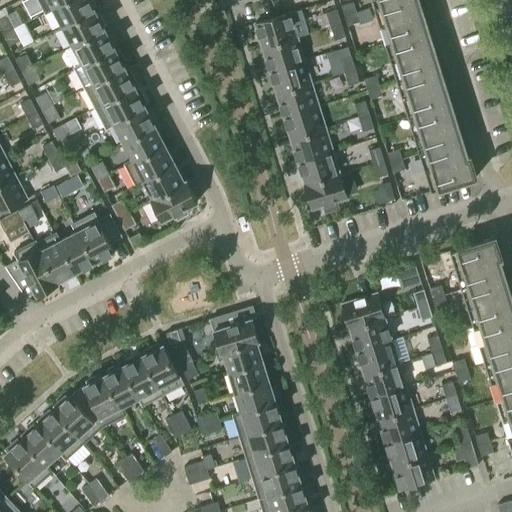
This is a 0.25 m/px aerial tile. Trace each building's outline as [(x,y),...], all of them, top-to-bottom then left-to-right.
[(53,7),(66,0),(38,0),(44,10),(45,12),(53,8),(53,7)] [(66,0),(53,7),(53,8),(62,25),(62,26),(94,10),(93,8),(93,9),(92,7),(95,5),(92,0),(66,0)] [(392,0),(373,6),(384,43),(428,29),(427,27),(426,27),(424,21),(425,21),(424,19),(422,13),(423,13),(421,8),(421,9),(419,3),(419,0),(418,1),(417,0),(392,0)] [(356,11),(353,1),(341,5),(344,15),(356,11)] [(330,26),(340,22),(336,9),(326,12),(330,26)] [(94,10),(62,26),(63,27),(72,44),(72,45),(104,29),(103,28),(102,26),(105,24),(101,17),(98,18),(94,11),(94,10)] [(359,21),(356,11),(344,15),(347,25),(359,21)] [(262,47),(297,36),(296,35),(290,15),(290,14),(289,12),(287,13),(257,23),(256,22),(254,23),(255,25),(262,46),(261,46),(262,47)] [(0,27),(3,33),(14,27),(7,14),(0,17),(0,27)] [(345,36),(340,22),(330,26),(334,39),(345,36)] [(14,27),(3,33),(9,45),(20,40),(14,27)] [(104,29),(72,45),(73,46),(82,63),(83,64),(114,48),(113,47),(112,45),(115,43),(111,36),(108,37),(104,30),(104,29)] [(428,31),(428,29),(384,43),(396,79),(439,66),(438,63),(436,58),(437,58),(436,55),(435,55),(433,50),(434,50),(433,45),(432,45),(430,40),(431,39),(430,37),(429,37),(428,32),(428,31)] [(297,37),(297,36),(262,47),(262,48),(269,69),(268,69),(269,70),(304,59),(304,58),(303,58),(297,38),(297,37)] [(83,64),(82,63),(74,67),(75,70),(75,69),(84,86),(85,88),(124,67),(123,66),(122,64),(125,63),(121,55),(118,56),(114,49),(114,48),(83,64)] [(22,72),(33,66),(26,53),(15,59),(22,72)] [(344,71),(355,68),(350,55),(340,58),(344,71)] [(0,65),(4,73),(14,68),(7,56),(0,59),(0,65)] [(304,59),(269,70),(269,71),(270,71),(276,92),(275,92),(276,93),(311,82),(311,81),(310,81),(304,61),(304,60),(304,59)] [(33,66),(22,72),(29,84),(39,79),(33,66)] [(440,69),(439,66),(396,79),(407,116),(451,103),(450,100),(449,100),(447,95),(448,95),(447,92),(445,87),(446,87),(444,82),(443,82),(442,77),(442,76),(442,74),(441,74),(439,69),(440,69)] [(124,67),(85,88),(85,89),(94,106),(95,107),(134,86),(133,85),(132,83),(135,82),(131,74),(128,76),(124,68),(124,67)] [(14,68),(4,73),(11,86),(20,81),(14,68)] [(359,82),(355,68),(344,71),(348,85),(359,82)] [(379,85),(376,75),(364,79),(367,89),(379,85)] [(311,82),(276,93),(276,94),(277,94),(283,115),(283,116),(318,105),(318,104),(317,104),(311,83),(311,82)] [(382,95),(379,85),(367,89),(370,98),(382,95)] [(135,87),(134,86),(95,107),(95,108),(96,108),(105,125),(104,125),(106,128),(114,123),(113,122),(144,106),(144,105),(143,105),(142,103),(145,101),(141,93),(138,95),(134,88),(135,87)] [(42,110),(53,104),(46,91),(35,97),(42,110)] [(26,116),(36,111),(29,98),(20,103),(26,116)] [(358,117),(369,114),(365,101),(354,104),(358,117)] [(451,103),(407,116),(419,153),(462,139),(461,137),(459,132),(459,131),(459,129),(458,129),(456,124),(457,123),(455,119),(453,113),(454,113),(453,111),(452,111),(451,108),(451,105),(451,103)] [(53,104),(42,110),(49,122),(59,117),(53,104)] [(318,105),(283,116),(283,117),(284,117),(290,138),(290,139),(326,128),(325,127),(318,106),(319,106),(318,105)] [(145,107),(144,106),(113,122),(114,123),(123,140),(122,140),(123,141),(154,125),(154,124),(153,124),(152,122),(156,120),(151,113),(148,114),(144,107),(145,107)] [(43,123),(36,111),(26,116),(33,128),(43,123)] [(373,128),(369,114),(358,117),(363,131),(373,128)] [(58,140),(70,133),(65,122),(52,129),(58,140)] [(155,126),(154,125),(123,141),(123,143),(124,142),(133,159),(133,160),(164,144),(164,143),(163,143),(154,126),(155,126)] [(326,128),(290,139),(290,140),(291,140),(297,160),(297,161),(297,162),(333,151),(333,149),(332,150),(326,129),(326,128)] [(463,142),(462,139),(419,153),(431,191),(476,177),(475,173),(474,173),(472,168),(473,168),(472,165),(470,160),(471,160),(469,156),(467,156),(466,156),(464,150),(465,150),(464,147),(462,142),(463,142)] [(48,158),(58,153),(52,141),(42,146),(48,158)] [(133,160),(133,159),(124,163),(126,166),(135,182),(134,183),(136,185),(144,181),(143,180),(174,163),(174,162),(173,162),(165,145),(164,144),(133,160)] [(373,163),(383,160),(379,146),(368,150),(373,163)] [(402,159),(399,149),(387,152),(390,162),(402,159)] [(333,151),(297,162),(298,163),(304,183),(304,185),(340,174),(339,172),(339,173),(333,152),(333,151)] [(58,153),(48,158),(55,171),(65,166),(63,163),(58,153)] [(4,154),(0,156),(0,183),(15,176),(15,175),(14,175),(5,156),(4,154)] [(74,158),(63,163),(65,166),(70,176),(81,170),(74,158)] [(405,168),(402,159),(390,162),(393,172),(405,168)] [(383,160),(373,163),(377,177),(387,174),(383,160)] [(98,179),(108,173),(102,161),(91,166),(98,179)] [(175,164),(174,163),(143,180),(144,181),(153,197),(150,198),(151,200),(186,181),(186,180),(183,181),(174,164),(175,164)] [(58,183),(63,193),(84,183),(79,172),(58,183)] [(108,173),(98,179),(104,192),(115,186),(108,173)] [(340,174),(304,185),(305,186),(312,206),(311,207),(312,209),(314,208),(323,205),(325,211),(337,207),(335,201),(344,198),(345,199),(347,198),(346,196),(340,175),(340,174)] [(16,177),(15,176),(0,183),(0,212),(25,199),(27,198),(26,196),(16,177)] [(187,182),(186,181),(151,200),(151,201),(152,201),(161,218),(160,218),(162,220),(164,219),(173,214),(176,220),(188,214),(185,207),(195,202),(195,203),(197,202),(196,199),(195,199),(186,182),(187,182)] [(374,194),(379,207),(397,202),(391,183),(378,187),(380,192),(374,194)] [(46,202),(59,195),(53,185),(41,191),(46,202)] [(118,217),(128,211),(122,199),(111,205),(118,217)] [(18,210),(23,221),(36,214),(30,203),(18,210)] [(24,221),(23,221),(18,210),(5,216),(11,228),(24,221)] [(129,211),(128,211),(118,217),(124,230),(136,224),(129,211)] [(78,231),(94,262),(95,262),(95,261),(102,257),(104,261),(112,257),(110,253),(112,252),(112,253),(114,251),(113,249),(109,242),(121,236),(120,233),(119,234),(110,216),(111,216),(110,214),(107,215),(98,220),(97,220),(95,215),(95,214),(94,212),(91,213),(92,214),(75,223),(74,222),(72,223),(76,232),(78,231)] [(78,231),(76,232),(60,240),(58,241),(75,272),(76,272),(76,271),(94,262),(78,231)] [(58,241),(60,240),(55,232),(53,233),(53,234),(36,243),(35,240),(34,241),(57,284),(58,284),(56,281),(73,272),(74,273),(75,272),(58,241)] [(134,248),(144,242),(139,232),(129,237),(134,248)] [(496,240),(495,237),(449,251),(461,289),(504,275),(504,273),(503,273),(501,268),(502,267),(501,265),(500,265),(499,260),(499,258),(502,258),(500,254),(498,249),(499,248),(498,246),(497,246),(495,241),(496,240)] [(35,291),(36,292),(35,292),(36,295),(39,294),(38,293),(55,284),(55,285),(57,284),(34,241),(33,241),(33,242),(16,251),(16,250),(14,251),(15,254),(18,259),(19,262),(19,261),(22,266),(10,272),(26,295),(35,291)] [(404,271),(409,284),(419,281),(415,267),(404,271)] [(504,275),(461,289),(473,326),(511,313),(511,301),(511,302),(510,296),(511,296),(509,291),(509,292),(507,286),(508,286),(507,283),(506,284),(504,278),(505,278),(504,275)] [(432,298),(444,294),(441,284),(429,288),(432,298)] [(417,306),(428,303),(423,289),(413,292),(417,306)] [(349,328),(384,317),(384,315),(383,316),(377,295),(376,292),(374,293),(374,294),(344,303),(341,303),(342,306),(349,326),(348,326),(349,328)] [(447,304),(444,294),(432,298),(435,308),(447,304)] [(428,303),(417,306),(421,320),(432,316),(428,303)] [(220,352),(258,340),(258,339),(257,339),(252,320),(251,318),(249,318),(249,319),(238,322),(235,313),(234,311),(232,312),(212,318),(210,318),(210,321),(211,321),(214,329),(213,330),(214,332),(220,350),(220,352)] [(511,313),(473,326),(484,362),(511,353),(511,313)] [(384,317),(349,328),(349,329),(350,329),(356,349),(356,350),(391,340),(391,338),(390,338),(384,318),(384,317)] [(181,340),(177,329),(166,332),(169,344),(181,340)] [(431,352),(442,349),(438,335),(427,338),(431,352)] [(258,340),(220,352),(220,353),(223,352),(229,370),(228,370),(229,372),(263,361),(262,360),(256,342),(259,341),(258,340)] [(391,341),(391,340),(356,350),(356,352),(357,352),(363,372),(363,373),(398,363),(398,361),(397,361),(391,341)] [(143,354),(142,355),(159,386),(163,394),(164,394),(164,393),(181,384),(181,385),(183,384),(182,382),(179,376),(178,373),(177,374),(163,347),(164,346),(163,344),(160,345),(161,346),(153,350),(151,346),(144,350),(145,354),(144,355),(143,354)] [(185,348),(174,354),(181,366),(192,361),(185,348)] [(442,349),(431,352),(435,366),(446,362),(442,349)] [(511,353),(484,362),(495,399),(511,394),(511,353)] [(124,364),(123,365),(139,396),(138,397),(143,405),(145,404),(145,403),(161,394),(162,395),(163,394),(159,386),(142,355),(141,355),(141,356),(134,360),(132,356),(125,360),(126,364),(124,365),(124,364)] [(455,372),(467,368),(464,358),(452,362),(455,372)] [(198,373),(192,361),(181,366),(187,379),(198,373)] [(263,362),(263,361),(229,372),(229,373),(235,391),(235,392),(269,382),(269,380),(268,380),(262,362),(263,362)] [(399,364),(398,363),(363,373),(363,375),(364,375),(370,395),(370,396),(405,385),(405,384),(398,364),(399,364)] [(105,374),(104,375),(120,406),(121,405),(138,397),(139,396),(123,365),(122,365),(122,366),(115,370),(113,366),(105,370),(107,374),(105,375),(105,374)] [(467,368),(455,372),(458,382),(470,378),(467,368)] [(120,406),(104,375),(103,375),(103,376),(96,380),(94,376),(86,380),(88,384),(86,385),(86,384),(84,385),(84,386),(77,390),(102,426),(104,424),(104,425),(107,424),(106,423),(123,414),(123,415),(126,414),(121,405),(120,406)] [(445,398),(456,395),(452,381),(441,384),(445,398)] [(269,383),(269,382),(235,392),(235,393),(236,393),(241,411),(242,413),(275,402),(275,401),(269,383)] [(405,385),(370,396),(371,398),(371,397),(377,418),(377,419),(412,408),(412,407),(405,387),(406,387),(405,385)] [(198,403),(210,400),(206,386),(194,390),(198,403)] [(54,409),(53,410),(83,443),(84,442),(98,429),(98,430),(100,428),(100,427),(102,426),(77,390),(71,395),(70,395),(68,396),(69,397),(67,398),(65,395),(58,401),(61,404),(54,409)] [(511,394),(495,399),(507,436),(511,434),(511,394)] [(456,395),(445,398),(450,411),(460,408),(456,395)] [(242,413),(241,411),(233,414),(233,417),(234,417),(239,435),(239,436),(282,423),(281,422),(279,414),(282,413),(279,404),(276,405),(275,404),(276,403),(275,402),(242,413)] [(412,408),(377,419),(378,420),(384,441),(384,442),(420,431),(419,430),(412,410),(413,410),(412,408)] [(83,443),(53,410),(52,411),(53,411),(51,412),(49,410),(42,416),(45,418),(38,424),(37,424),(61,451),(60,451),(66,458),(68,457),(67,456),(82,444),(83,443)] [(181,410),(173,414),(183,433),(191,429),(181,410)] [(199,426),(219,420),(216,411),(196,417),(199,426)] [(183,433),(173,414),(165,419),(175,437),(183,433)] [(219,420),(199,426),(202,435),(222,429),(219,420)] [(282,424),(282,423),(239,436),(240,437),(246,455),(245,455),(246,457),(288,443),(288,442),(287,442),(285,435),(288,433),(286,425),(282,426),(282,424)] [(61,451),(37,424),(36,425),(36,426),(35,427),(33,424),(26,430),(28,433),(22,438),(21,439),(44,465),(46,464),(60,451),(61,451)] [(460,444),(470,440),(466,427),(456,430),(460,444)] [(420,431),(384,442),(385,443),(392,464),(391,464),(392,465),(427,454),(426,453),(420,433),(420,432),(420,431)] [(478,445),(490,442),(487,432),(475,435),(478,445)] [(164,456),(172,451),(160,433),(152,439),(164,456)] [(44,465),(21,439),(20,440),(19,441),(17,439),(10,444),(12,447),(6,453),(6,452),(4,454),(6,456),(26,478),(26,479),(28,481),(28,480),(32,485),(32,486),(34,488),(36,486),(35,485),(49,473),(50,473),(52,471),(46,464),(44,465)] [(475,454),(470,440),(460,444),(464,457),(475,454)] [(493,452),(490,442),(478,445),(481,455),(493,452)] [(288,443),(246,457),(246,458),(247,458),(252,476),(252,477),(295,464),(294,463),(291,455),(295,454),(292,446),(289,447),(288,445),(289,445),(288,443)] [(132,453),(124,458),(136,476),(144,470),(132,453)] [(203,456),(204,460),(184,466),(186,475),(206,469),(217,466),(215,460),(213,460),(211,454),(203,456)] [(427,454),(392,465),(392,466),(399,487),(398,487),(399,489),(402,489),(401,488),(432,479),(434,478),(434,476),(433,476),(427,456),(427,455),(427,454)] [(136,476),(124,458),(116,463),(129,481),(136,476)] [(259,498),(301,485),(301,483),(300,484),(298,476),(301,475),(299,466),(295,467),(295,465),(295,464),(252,477),(253,479),(253,478),(259,497),(258,497),(259,498)] [(206,469),(186,475),(189,484),(209,478),(206,469)] [(89,483),(101,500),(108,495),(96,477),(89,483)] [(101,500),(89,483),(81,488),(93,505),(101,500)] [(263,511),(285,511),(307,505),(307,504),(304,496),(308,495),(305,487),(302,488),(301,486),(301,485),(259,498),(263,511)] [(8,498),(7,497),(0,504),(0,511),(19,511),(8,499),(8,498)] [(197,511),(213,511),(219,510),(217,501),(196,508),(197,511)]
